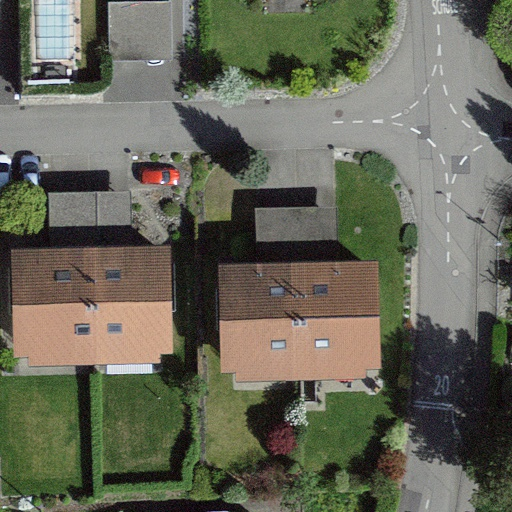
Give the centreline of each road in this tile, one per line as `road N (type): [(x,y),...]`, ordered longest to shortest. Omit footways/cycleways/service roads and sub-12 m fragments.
road 1 (residential): [(0,134),(451,124)]
road 2 (residential): [(426,511),(445,344),(451,124)]
road 3 (residential): [(451,124),(441,0)]
